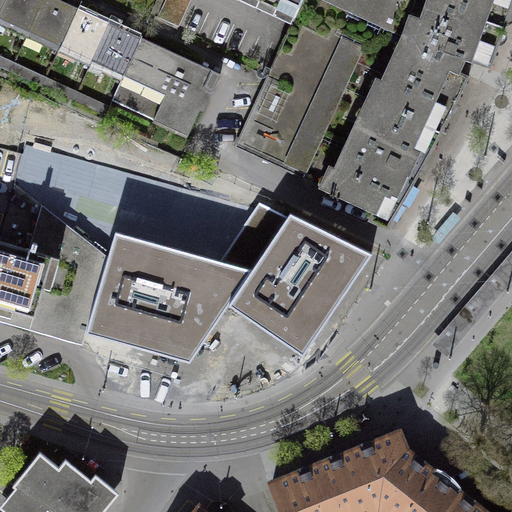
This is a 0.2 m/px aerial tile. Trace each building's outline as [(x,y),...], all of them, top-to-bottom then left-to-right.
[(0,18),(29,32),(43,0),(4,0),(0,10),(0,18)] [(60,46),(78,8),(62,1),(60,0),(43,0),(29,32),(60,46)] [(258,0),(294,16),(301,0),(165,0),(158,17),(179,26),(190,0),(258,0)] [(244,124),(295,147),(306,123),(319,129),(332,135),(314,174),(314,175),(314,176),(314,178),(314,179),(314,181),(315,182),(316,183),(317,184),(318,185),(322,187),(390,43),(409,0),(301,0),(294,16),(244,124)] [(511,0),(409,0),(390,43),(466,78),(471,68),(498,77),(511,38),(511,0)] [(92,61),(109,23),(94,15),(78,8),(60,46),(92,61)] [(125,30),(109,23),(92,61),(124,75),(141,37),(125,30)] [(221,74),(141,37),(124,75),(112,100),(153,119),(152,122),(186,138),(188,135),(200,110),(203,112),(206,105),(221,74)] [(466,78),(390,43),(322,187),(392,220),(400,222),(418,194),(429,176),(437,163),(440,157),(451,138),(460,119),(469,102),(478,83),(466,78)] [(35,118),(38,96),(15,93),(12,115),(35,118)] [(171,174),(180,142),(56,109),(53,122),(90,132),(88,140),(109,145),(104,165),(155,179),(157,170),(171,174)] [(28,249),(0,240),(0,323),(82,346),(106,260),(40,207),(28,249)] [(511,247),(431,342),(446,355),(511,277),(511,247)] [(481,511),(483,510),(459,491),(462,487),(456,480),(450,475),(443,470),(436,466),(433,470),(406,449),(398,431),(272,482),(284,511),(481,511)] [(101,511),(118,492),(95,474),(90,480),(65,459),(59,467),(40,452),(13,485),(22,492),(6,511),(7,511),(101,511)]
